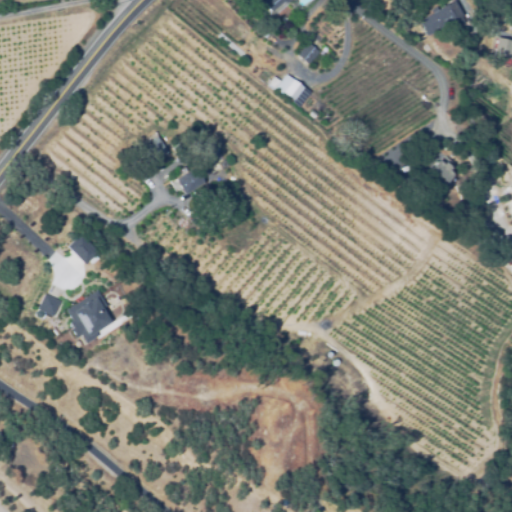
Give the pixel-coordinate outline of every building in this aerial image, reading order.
[(263,0),(287,0),(266,17),(256,6),(263,0)] [(446,6),(458,27),(447,34),(443,27),(421,40),(413,25),(427,17),(425,14),(429,11),(431,15),(446,6)] [(316,51),(306,64),(295,55),(306,43),(316,51)] [(511,46),(511,58),(497,55),(500,43),(511,46)] [(283,76),(289,82),(293,77),(302,84),(298,88),(306,94),(295,109),(290,105),(292,102),(282,94),(279,97),(271,91),(283,76)] [(153,158),(139,140),(150,132),(163,150),(153,158)] [(219,156),(206,164),(201,154),(197,149),(206,143),(210,141),(219,156)] [(450,174),(436,158),(421,172),(435,187),(450,174)] [(183,195),(172,179),(187,170),(198,186),(183,195)] [(82,345),(77,337),(72,340),(68,332),(69,331),(65,324),(68,322),(61,310),(95,291),(103,306),(101,307),(110,323),(92,333),(95,338),(82,345)] [(49,317),(33,311),(38,296),(55,302),(49,317)]
